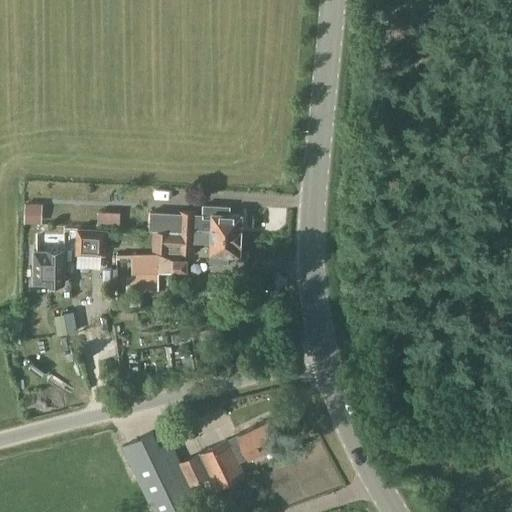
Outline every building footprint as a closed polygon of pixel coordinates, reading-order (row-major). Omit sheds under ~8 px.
[(42,222),(43,203),(25,203),(25,222),(42,222)] [(148,228),(148,231),(197,234),(197,228),(212,228),(212,232),(241,234),(242,230),(242,214),(230,213),(230,205),(203,204),(202,216),(197,216),(180,214),(180,212),(151,211),(151,228),(148,228)] [(91,222),(114,222),(115,209),(91,209),(91,222)] [(79,227),(77,253),(105,255),(107,228),(79,227)] [(148,231),(147,243),(177,245),(177,246),(195,248),(196,242),(211,242),(211,251),(211,252),(210,261),(229,262),(229,254),(240,254),(241,234),(212,232),(212,228),(197,228),(197,234),(148,231)] [(35,251),(34,282),(46,282),(46,283),(64,283),(64,251),(35,251)] [(133,275),(128,275),(128,289),(157,288),(157,272),(170,272),(170,259),(163,256),(157,254),(133,255),(133,275)] [(170,272),(188,271),(188,260),(170,259),(170,272)] [(154,429),(122,445),(155,511),(190,511),(188,506),(182,510),(180,507),(199,498),(194,486),(212,478),(217,488),(252,471),(247,461),(241,464),(240,461),(250,456),(250,455),(278,441),(268,419),(240,433),(229,439),(229,438),(181,461),(170,439),(161,444),(154,429)] [(192,436),(183,421),(177,424),(185,440),(192,436)] [(215,497),(220,508),(222,511),(231,511),(223,494),(215,497)]
